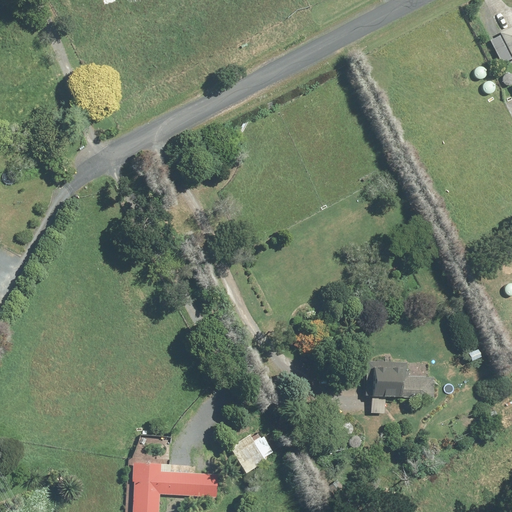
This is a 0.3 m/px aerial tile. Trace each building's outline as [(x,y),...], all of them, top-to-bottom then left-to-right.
[(511,54),(511,24),(488,37),(499,60),(511,54)] [(405,364),(364,361),(363,398),(367,398),(367,412),(379,413),(380,398),(431,401),(432,371),(404,370),(405,364)] [(335,414),(304,422),(311,451),(342,443),(335,414)] [(248,433),(227,446),(244,472),(264,459),(248,433)] [(160,466),(131,465),(129,511),(158,511),(159,494),(213,495),(214,471),(160,469),(160,466)] [(336,478),(324,489),(337,503),(349,492),(336,478)]
